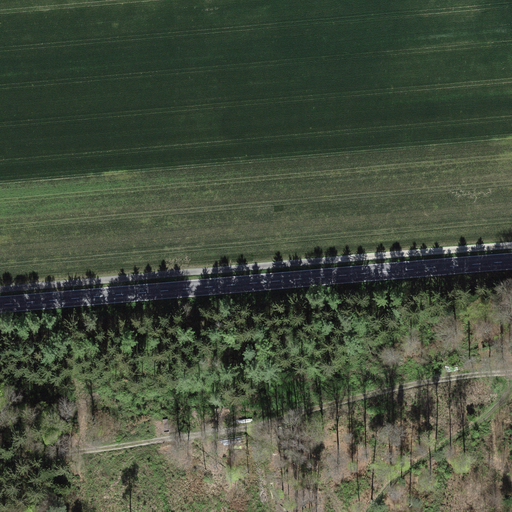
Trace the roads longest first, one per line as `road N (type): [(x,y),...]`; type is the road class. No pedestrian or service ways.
road 1 (track): [(511,373),(434,379),(233,433),(0,459)]
road 2 (track): [(511,245),(0,289)]
road 3 (primary): [(0,304),(511,261)]
road 4 (track): [(511,391),(366,511)]
